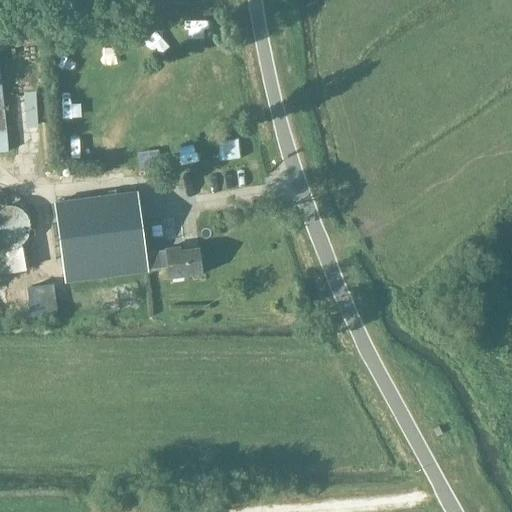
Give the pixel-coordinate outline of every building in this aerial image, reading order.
[(0,38),(0,144),(10,144),(5,38),(0,38)] [(225,152),(243,153),(244,141),(226,141),(225,152)] [(137,155),(140,175),(160,172),(158,152),(137,155)] [(146,271),(168,268),(169,280),(201,276),(198,251),(180,253),(178,249),(166,251),(166,253),(144,255),(136,194),(54,205),(65,284),(146,274),(146,271)] [(0,248),(2,249),(4,250),(5,250),(9,250),(12,250),(16,249),(17,248),(20,246),(20,244),(24,240),(28,233),(28,225),(25,218),(20,212),(13,208),(5,208),(0,209),(0,248)] [(57,316),(53,285),(25,289),(30,320),(57,316)] [(92,305),(84,287),(70,293),(78,311),(92,305)]
